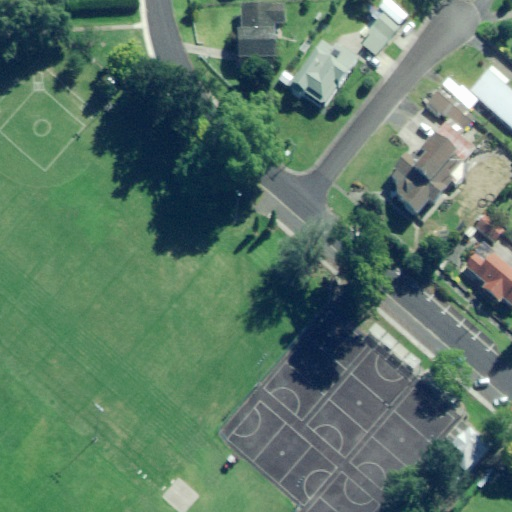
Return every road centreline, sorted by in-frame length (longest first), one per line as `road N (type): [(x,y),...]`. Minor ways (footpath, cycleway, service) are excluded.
road 1 (residential): [(300,201),(511,383)]
road 2 (residential): [(157,0),(167,52),(199,111),(300,201)]
road 3 (residential): [(452,21),(300,201)]
